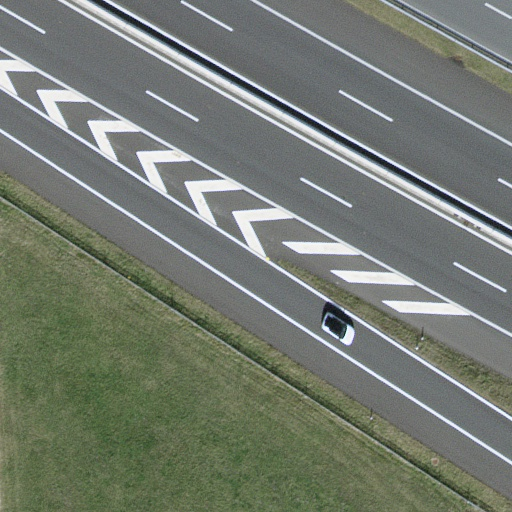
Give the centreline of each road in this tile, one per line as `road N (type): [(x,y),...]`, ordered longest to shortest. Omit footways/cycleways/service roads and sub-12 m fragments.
road 1 (motorway): [(0,101),(511,441)]
road 2 (motorway): [(0,5),(511,294)]
road 3 (motorway): [(511,182),(186,0)]
